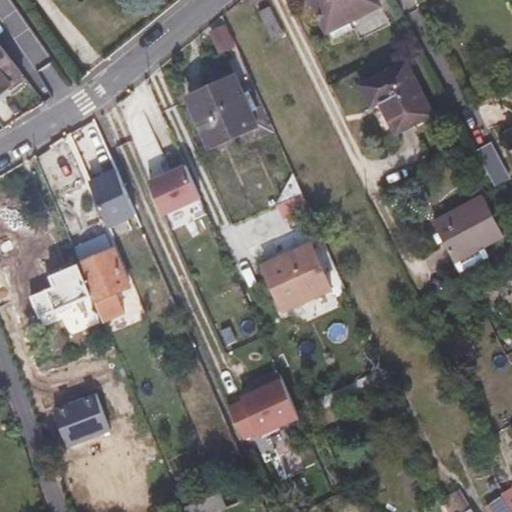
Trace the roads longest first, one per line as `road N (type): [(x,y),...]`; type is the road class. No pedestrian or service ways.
road 1 (residential): [(216,0),(0,157)]
road 2 (unknown): [(280,0),(348,145),(376,170),(395,167)]
